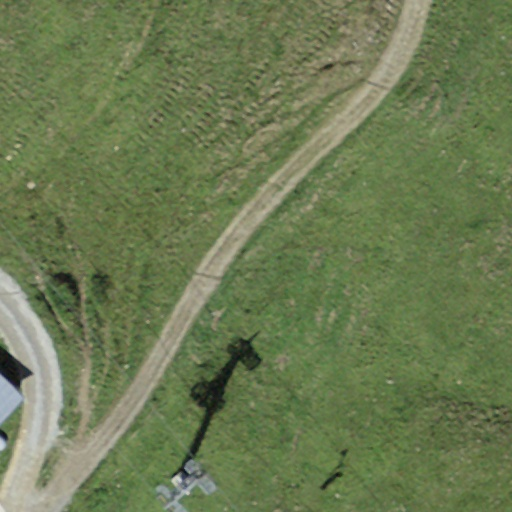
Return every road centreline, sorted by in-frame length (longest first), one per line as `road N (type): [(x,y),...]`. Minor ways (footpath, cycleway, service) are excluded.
road 1 (track): [(18,511),(414,61),(427,0)]
road 2 (track): [(0,292),(39,357),(9,511)]
